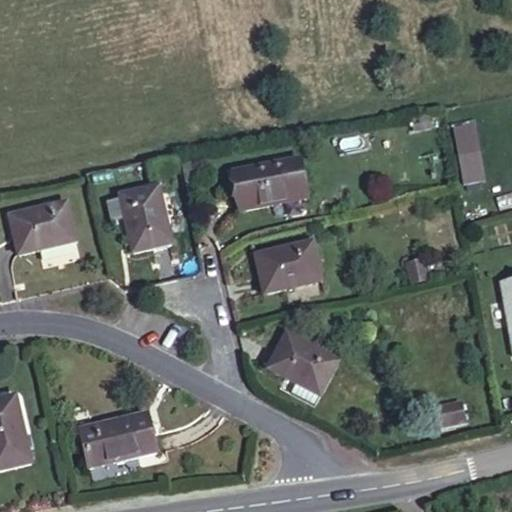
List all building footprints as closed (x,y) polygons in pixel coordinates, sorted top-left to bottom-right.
[(459,185),(483,183),(476,120),(452,122),(459,185)] [(428,136),(428,193),(451,193),(451,136),(428,136)] [(282,164),(219,174),(227,214),(289,203),(282,164)] [(148,191),(107,199),(120,253),(159,244),(148,191)] [(58,210),(0,222),(10,261),(66,249),(58,210)] [(312,247),(251,257),(259,295),(318,285),(312,247)] [(511,279),(501,280),(505,358),(511,357),(511,279)] [(296,337),(274,364),(297,381),(318,396),(339,369),(296,337)] [(318,396),(297,381),(290,390),(310,407),(318,396)] [(12,396),(0,398),(0,465),(25,460),(12,396)] [(95,465),(157,455),(151,414),(88,426),(95,465)]
